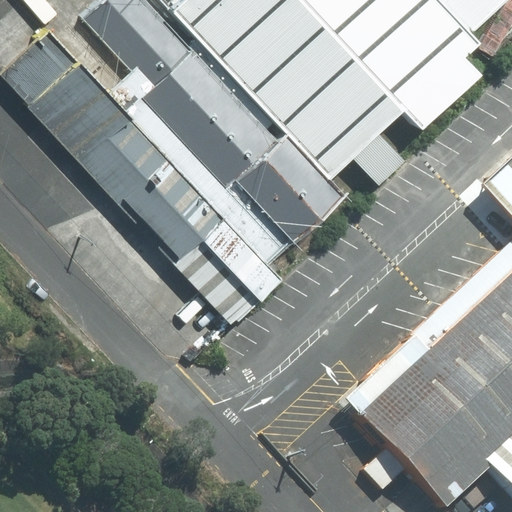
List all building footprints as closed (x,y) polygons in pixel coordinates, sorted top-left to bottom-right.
[(97,0),(80,16),(130,69),(107,90),(264,261),(341,191),(326,171),(165,0),(97,0)] [(165,0),(326,171),(348,151),(375,179),(399,157),(373,129),(399,105),(298,0),(165,0)] [(303,0),(402,103),(423,128),(482,76),(467,57),(478,46),(435,0),(303,0)] [(440,0),(467,30),(468,29),(499,0),(500,0),(503,2),(505,0),(440,0)] [(107,90),(46,27),(0,66),(0,75),(26,102),(24,104),(229,323),(278,276),(264,261),(107,90)] [(511,158),(478,189),(498,211),(511,226),(511,158)] [(511,241),(339,403),(441,511),(487,468),(511,494),(511,241)]
